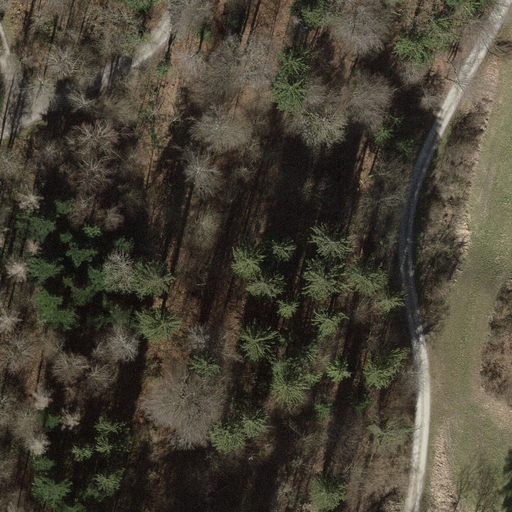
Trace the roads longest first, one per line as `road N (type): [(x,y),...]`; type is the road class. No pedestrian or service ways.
road 1 (track): [(415,511),(427,388),(407,269),(406,208),(494,0)]
road 2 (track): [(184,0),(141,53),(0,131)]
